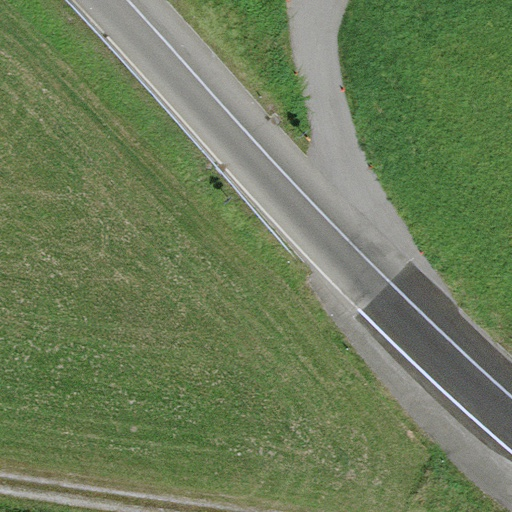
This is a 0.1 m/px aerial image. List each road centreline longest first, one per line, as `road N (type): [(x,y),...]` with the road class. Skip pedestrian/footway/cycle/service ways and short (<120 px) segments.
road 1 (motorway): [(511,423),(324,244),(100,0)]
road 2 (track): [(321,0),(324,98),(345,164),(345,193),(324,244)]
road 3 (track): [(0,481),(203,511)]
